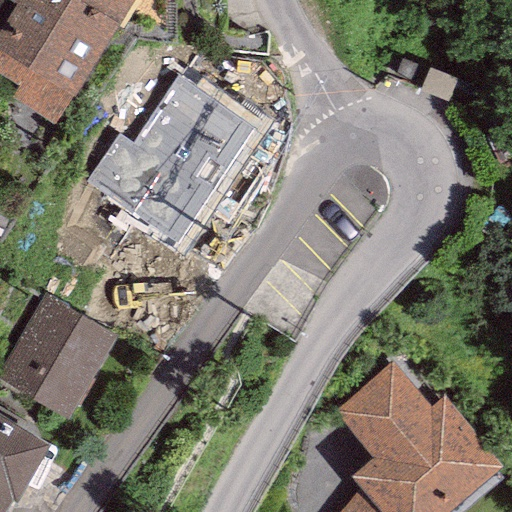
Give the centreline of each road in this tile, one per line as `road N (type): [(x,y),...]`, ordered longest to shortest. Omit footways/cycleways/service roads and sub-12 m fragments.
road 1 (residential): [(337,126),(398,128),(414,150),(412,190),(352,269),(221,511)]
road 2 (residential): [(70,511),(307,156),(337,126)]
road 3 (residential): [(269,0),(337,126)]
